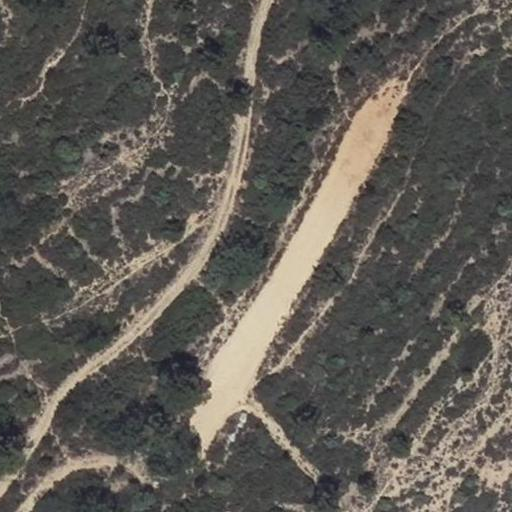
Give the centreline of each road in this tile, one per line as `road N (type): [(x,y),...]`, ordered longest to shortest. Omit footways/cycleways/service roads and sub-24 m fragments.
road 1 (track): [(405,69),(175,473),(87,463),(45,481),(18,511)]
road 2 (track): [(269,0),(213,239),(58,400),(0,490)]
